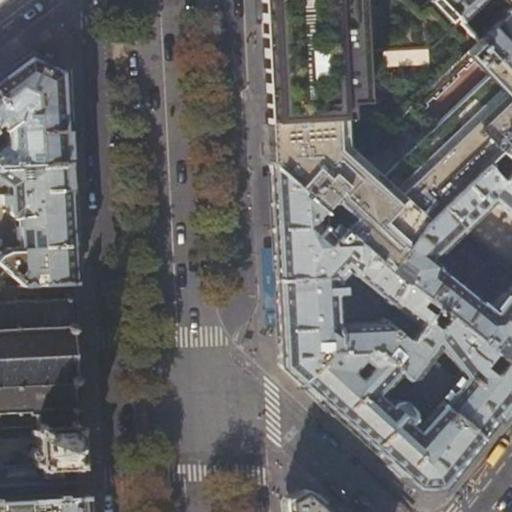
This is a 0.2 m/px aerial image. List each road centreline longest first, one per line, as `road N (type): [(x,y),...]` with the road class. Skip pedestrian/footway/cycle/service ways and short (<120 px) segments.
road 1 (tertiary): [(179,389),(157,0)]
road 2 (residential): [(179,389),(249,391),(384,511)]
road 3 (tertiary): [(185,511),(179,389)]
